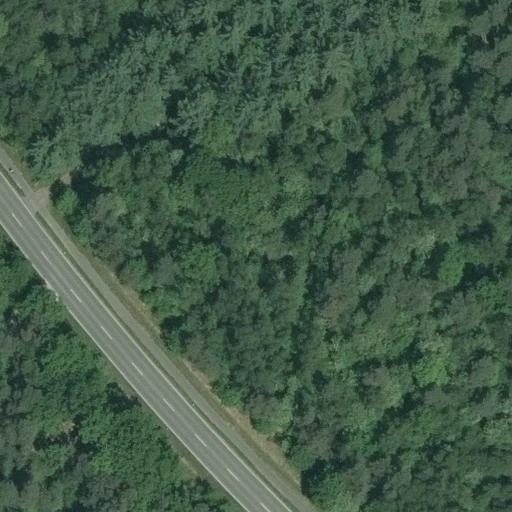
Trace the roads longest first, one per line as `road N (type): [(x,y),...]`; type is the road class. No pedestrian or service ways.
road 1 (track): [(18,219),(165,117),(358,7),(384,0)]
road 2 (primary): [(274,511),(0,196)]
road 3 (track): [(165,117),(281,168),(504,0)]
